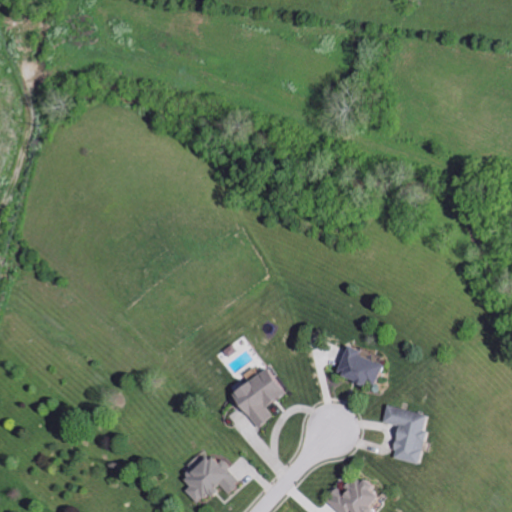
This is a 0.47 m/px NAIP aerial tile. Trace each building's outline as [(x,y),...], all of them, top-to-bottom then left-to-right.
[(359,347),(347,371),(385,390),(397,365),(359,347)] [(266,428),(282,417),(276,408),(297,393),(279,367),(266,376),(261,368),(252,374),(258,383),(242,395),(266,428)] [(441,415),(397,405),(393,422),(409,426),(401,457),(431,465),(440,431),(437,430),(441,415)] [(234,493),(245,485),(223,454),(191,477),(197,486),(192,490),(203,505),(229,486),(234,493)] [(359,511),(361,510),(364,511),(379,511),(392,497),(384,489),(386,487),(378,479),(373,485),(364,477),(351,492),(345,487),(333,501),(345,511),(359,511)]
